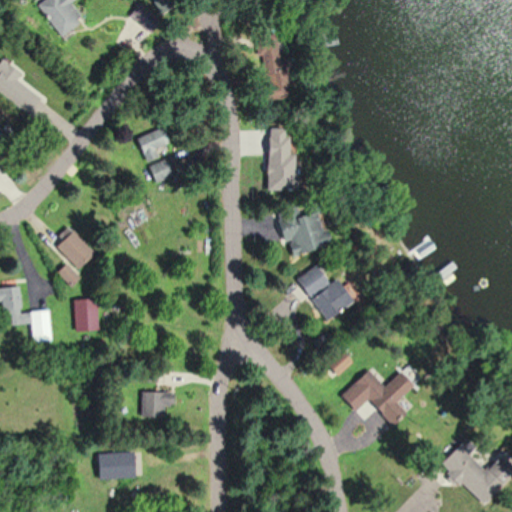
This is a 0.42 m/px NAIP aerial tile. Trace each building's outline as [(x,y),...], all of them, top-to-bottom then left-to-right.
[(43,0),(35,7),(60,37),(81,19),(68,4),(72,0),(43,0)] [(131,43),(156,27),(142,5),(117,20),(131,43)] [(322,46),(339,44),(338,37),(321,39),(322,46)] [(38,96),(15,82),(20,74),(0,62),(0,96),(28,113),(38,96)] [(146,162),(167,150),(159,135),(138,147),(146,162)] [(149,167),(153,182),(170,177),(166,162),(149,167)] [(287,217),(285,210),(273,213),(283,254),(320,245),(311,210),(287,217)] [(54,246),(78,269),(95,252),(70,229),(54,246)] [(56,271),(70,285),(79,277),(65,262),(56,271)] [(293,278),(318,320),(344,305),(330,280),(322,285),(312,267),(293,278)] [(0,302),(1,302),(1,320),(19,319),(18,287),(0,287),(0,302)] [(50,341),(49,310),(28,310),(29,341),(50,341)] [(326,369),(332,375),(341,366),(335,360),(326,369)] [(139,419),(162,419),(162,405),(172,405),(172,391),(139,391),(139,419)] [(509,479),(495,456),(476,468),(469,457),(458,464),(451,453),(446,456),(474,501),(509,479)] [(135,477),(134,454),(95,455),(96,479),(135,477)]
